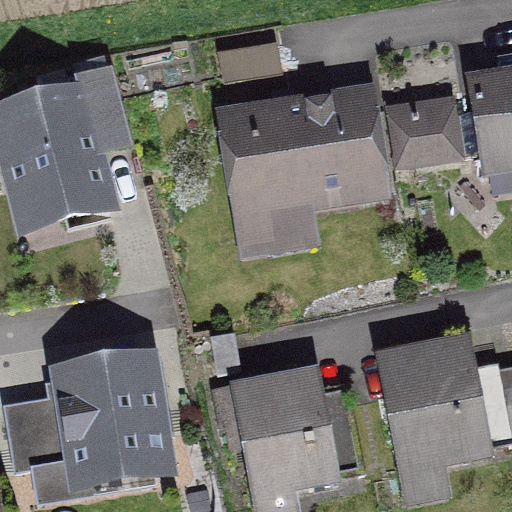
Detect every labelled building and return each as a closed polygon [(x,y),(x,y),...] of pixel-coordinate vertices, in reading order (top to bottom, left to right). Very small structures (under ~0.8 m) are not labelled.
[(219,57),(224,86),(281,77),(276,48),(219,57)] [(511,79),(470,87),(475,117),(455,121),(454,112),(389,122),(397,171),(481,158),(484,176),(511,171),(511,79)] [(64,219),(108,208),(80,99),(0,119),(0,131),(20,210),(59,200),(64,219)] [(246,122),(261,212),(378,193),(364,104),(246,122)] [(217,378),(240,374),(234,337),(211,341),(217,378)] [(385,366),(405,469),(511,448),(511,441),(499,373),(470,378),(465,350),(385,366)] [(149,367),(60,382),(77,486),(166,471),(149,367)] [(236,394),(256,498),(364,477),(350,402),(322,407),(315,379),(236,394)]
